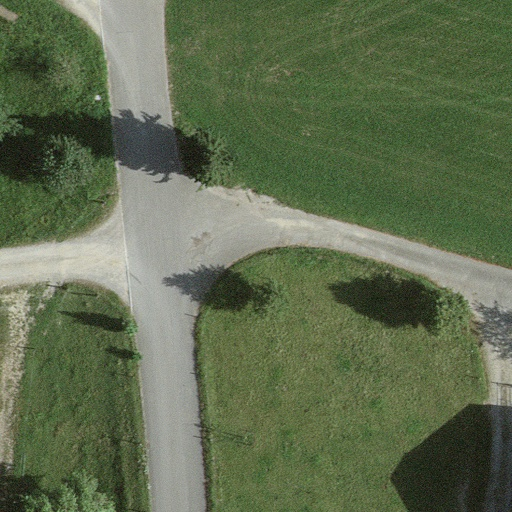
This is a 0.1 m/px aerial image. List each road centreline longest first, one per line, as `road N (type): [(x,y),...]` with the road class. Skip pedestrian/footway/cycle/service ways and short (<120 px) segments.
road 1 (unclassified): [(154,226),(297,229),(511,281)]
road 2 (unclassified): [(154,226),(176,511)]
road 3 (unclassified): [(131,0),(154,226)]
road 4 (track): [(0,266),(156,251)]
